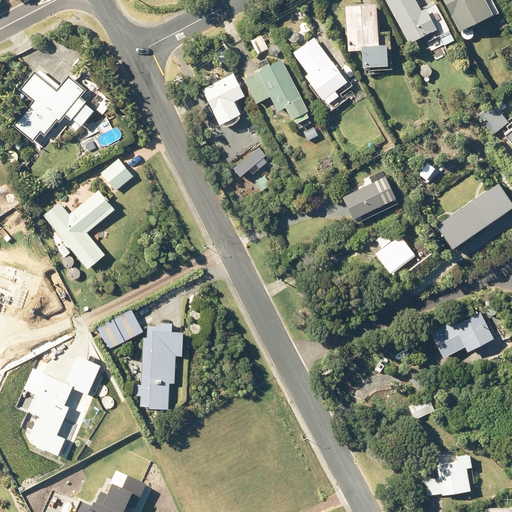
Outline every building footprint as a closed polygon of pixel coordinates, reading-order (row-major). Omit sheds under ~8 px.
[(383,0),(407,44),(424,35),(427,41),(438,36),(443,45),(452,41),(432,3),(420,9),(416,2),(414,2),(412,0),(383,0)] [(441,0),(458,32),(489,16),(481,0),(441,0)] [(343,7),(346,52),(360,51),(361,68),(385,67),(384,46),(376,47),(374,6),(343,7)] [(494,22),(499,30),(507,26),(502,17),(494,22)] [(309,86),(307,87),(316,99),(317,99),(327,113),(343,102),(338,95),(349,87),(315,37),(292,54),(307,75),(303,77),(309,86)] [(261,38),(251,43),(256,54),(266,49),(261,38)] [(220,49),(212,53),(218,64),(226,60),(220,49)] [(268,64),(259,68),(260,71),(242,80),(254,104),(268,97),(275,112),(283,108),(289,121),(291,120),(294,125),(295,124),(298,130),(307,125),(304,119),(306,118),(303,113),(305,112),(280,61),(269,67),(268,64)] [(31,102),(12,125),(31,140),(38,132),(42,135),(54,120),(57,122),(63,115),(69,120),(83,102),(77,97),(83,89),(66,76),(55,90),(33,72),(18,91),(31,102)] [(206,87),(200,90),(211,113),(243,97),(232,74),(215,82),(213,77),(204,82),(206,87)] [(113,105),(99,92),(88,104),(102,117),(113,105)] [(490,109),(482,115),(487,123),(495,117),(490,109)] [(250,118),(243,121),(246,130),(254,126),(250,118)] [(92,122),(78,130),(83,139),(97,131),(92,122)] [(511,143),(511,124),(503,132),(511,143)] [(312,127),(302,133),(307,141),(317,135),(312,127)] [(114,161),(97,175),(110,190),(127,176),(114,161)] [(435,168),(427,162),(417,175),(426,181),(435,168)] [(387,181),(390,180),(387,173),(384,174),(382,170),(368,176),(370,181),(341,194),(350,215),(361,210),(363,215),(366,213),(364,209),(393,196),(387,181)] [(60,239),(59,240),(68,251),(69,250),(84,268),(96,258),(75,231),(78,229),(79,229),(106,207),(102,202),(103,200),(100,197),(99,198),(94,193),(64,219),(53,206),(41,216),(48,225),(47,226),(52,232),(53,231),(60,239)] [(511,216),(502,199),(434,234),(447,258),(511,224),(511,216)] [(15,215),(4,221),(10,230),(20,223),(15,215)] [(400,221),(393,226),(397,232),(404,227),(400,221)] [(381,247),(374,251),(389,272),(414,254),(399,234),(394,237),(390,231),(376,240),(381,247)] [(0,305),(20,312),(27,292),(21,290),(26,277),(0,267),(0,305)] [(455,317),(429,330),(441,355),(463,344),(465,348),(491,335),(479,310),(457,321),(455,317)] [(94,328),(104,347),(135,332),(125,312),(94,328)] [(495,326),(501,338),(511,333),(506,321),(495,326)] [(138,364),(141,364),(140,382),(138,382),(136,406),(146,406),(146,407),(160,408),(163,351),(175,352),(175,335),(164,334),(165,326),(156,326),(155,334),(147,334),(147,341),(140,340),(138,364)] [(409,379),(418,391),(430,383),(421,370),(409,379)] [(58,455),(65,438),(58,435),(70,406),(65,404),(73,385),(46,374),(29,413),(37,416),(29,435),(34,436),(31,443),(58,455)] [(104,383),(92,389),(104,412),(115,406),(104,383)] [(427,395),(407,405),(414,418),(433,408),(427,395)] [(465,466),(470,465),(468,453),(456,455),(457,460),(436,464),(438,476),(424,478),(427,494),(440,492),(441,493),(469,488),(465,466)]
